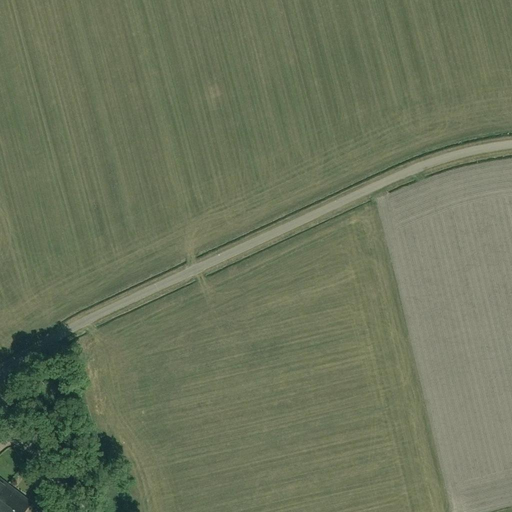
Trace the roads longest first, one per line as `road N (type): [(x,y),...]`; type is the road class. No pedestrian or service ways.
road 1 (unclassified): [(0,380),(76,327),(400,175),(511,146)]
road 2 (tertiary): [(79,511),(0,405)]
